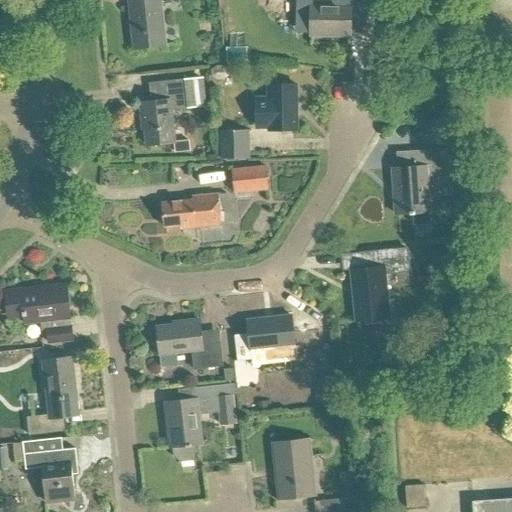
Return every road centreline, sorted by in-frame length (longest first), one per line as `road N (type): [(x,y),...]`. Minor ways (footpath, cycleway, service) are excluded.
road 1 (residential): [(121,265),(176,286),(271,270),(289,255),(337,172),(352,127)]
road 2 (residential): [(130,511),(113,294),(121,265)]
road 3 (residential): [(121,265),(0,201)]
